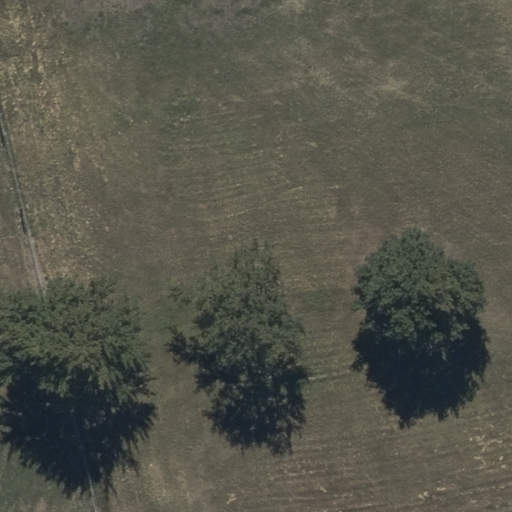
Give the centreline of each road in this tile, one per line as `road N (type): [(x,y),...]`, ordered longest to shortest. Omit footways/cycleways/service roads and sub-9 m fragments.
road 1 (track): [(96,0),(167,511)]
road 2 (track): [(511,336),(0,396)]
